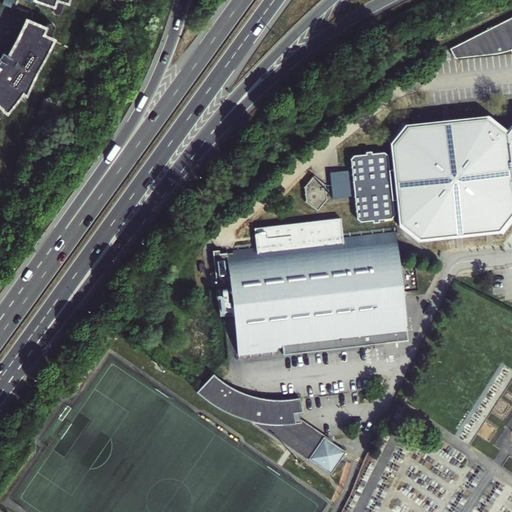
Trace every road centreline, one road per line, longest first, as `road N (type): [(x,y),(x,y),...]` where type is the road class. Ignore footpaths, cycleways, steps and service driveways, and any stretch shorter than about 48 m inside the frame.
road 1 (trunk): [(0,378),(273,0)]
road 2 (trunk): [(241,0),(5,327)]
road 3 (trunk): [(184,0),(148,95),(5,327)]
road 4 (trunk): [(166,184),(294,58),(384,0)]
road 5 (trunk): [(0,391),(166,184)]
road 6 (trunk): [(166,184),(248,80),(330,0)]
